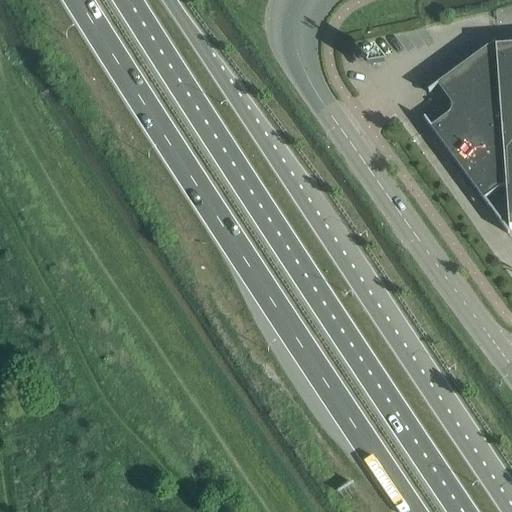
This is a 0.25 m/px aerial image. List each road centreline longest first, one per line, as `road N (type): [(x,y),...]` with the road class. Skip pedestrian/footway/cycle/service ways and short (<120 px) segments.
road 1 (trunk): [(509,511),(169,0)]
road 2 (trunk): [(464,511),(129,0)]
road 3 (trunk): [(79,0),(411,511)]
road 4 (tertiary): [(511,367),(305,76),(294,13),(306,0)]
